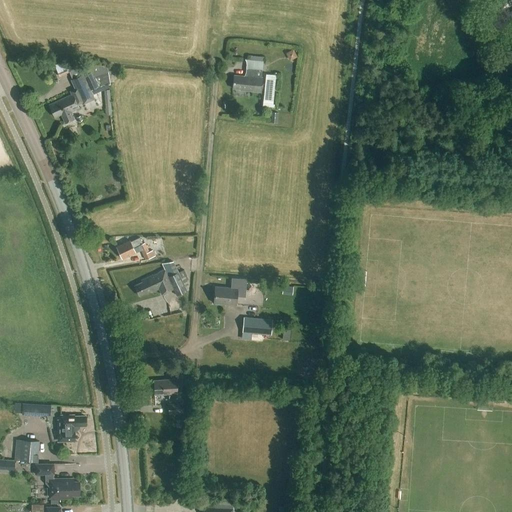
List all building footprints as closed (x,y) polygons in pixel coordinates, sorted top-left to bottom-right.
[(261,92),(263,77),(261,77),(263,57),(251,56),(250,60),(245,60),(246,61),(246,65),(246,69),(246,73),(244,77),(234,76),(232,89),(245,90),(245,91),(261,92)] [(72,90),(72,95),(49,105),(55,118),(61,115),(65,124),(74,119),(71,112),(79,108),(77,105),(83,103),(83,104),(94,100),(92,96),(101,92),(99,87),(103,86),(106,115),(112,115),(109,85),(108,73),(106,64),(67,68),(64,61),(54,66),(59,77),(69,73),(72,80),(71,80),(75,89),(72,90)] [(263,101),(273,102),(275,82),(275,77),(266,76),(263,101)] [(270,123),(278,124),(278,114),(271,113),(270,123)] [(142,244),(140,238),(131,242),(130,241),(116,247),(122,259),(136,253),(134,248),(139,246),(146,260),(155,256),(152,250),(149,252),(144,243),(142,244)] [(142,282),(134,286),(139,296),(151,291),(151,292),(159,289),(161,295),(173,289),(176,296),(186,291),(185,287),(189,285),(187,281),(189,280),(184,270),(178,273),(176,273),(171,262),(169,263),(162,264),(164,270),(158,272),(159,273),(153,276),(153,275),(141,280),(142,282)] [(237,291),(245,291),(246,279),(230,278),(230,288),(215,287),(214,303),(236,305),(237,291)] [(243,318),(242,332),(271,335),(272,320),(243,318)] [(183,401),(182,385),(185,385),(184,373),(176,374),(176,379),(154,381),(155,395),(171,394),(171,402),(183,401)] [(22,403),(22,415),(45,417),(45,415),(50,416),(51,405),(22,403)] [(168,404),(168,415),(183,414),(182,403),(168,404)] [(57,421),(57,443),(75,442),(75,433),(80,429),(80,426),(86,426),(86,416),(74,417),(74,415),(61,416),(61,421),(57,421)] [(16,440),(15,456),(20,456),(20,461),(38,462),(39,442),(16,440)] [(0,468),(14,468),(14,460),(0,459),(0,468)] [(46,483),(50,488),(50,498),(71,498),(71,495),(79,495),(79,491),(80,488),(79,486),(79,482),(71,482),(71,479),(53,479),(53,475),(54,475),(54,464),(35,464),(36,475),(46,475),(46,483)] [(238,511),(239,507),(233,506),(232,505),(232,499),(216,499),(216,508),(203,507),(202,511),(238,511)]
